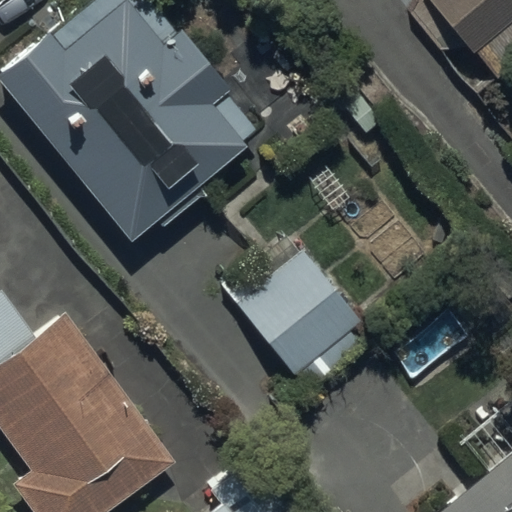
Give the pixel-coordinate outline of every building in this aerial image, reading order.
[(44,12),(0,47),(0,74),(125,227),(149,207),(156,215),(202,178),(196,170),(245,130),(241,125),(253,115),(222,77),(226,73),(177,13),(171,18),(156,0),(70,0),(49,18),(44,12)] [(511,0),(401,0),(466,87),(511,52),(511,0)] [(242,253),(217,274),(309,383),(362,338),(347,322),(360,311),(285,223),(245,257),(242,253)] [(0,423),(25,458),(6,472),(36,511),(89,511),(173,449),(60,298),(29,322),(0,283),(0,423)] [(511,511),(511,384),(453,429),(479,463),(414,511),(511,511)] [(214,493),(191,511),(294,511),(300,507),(246,442),(203,479),(214,493)]
